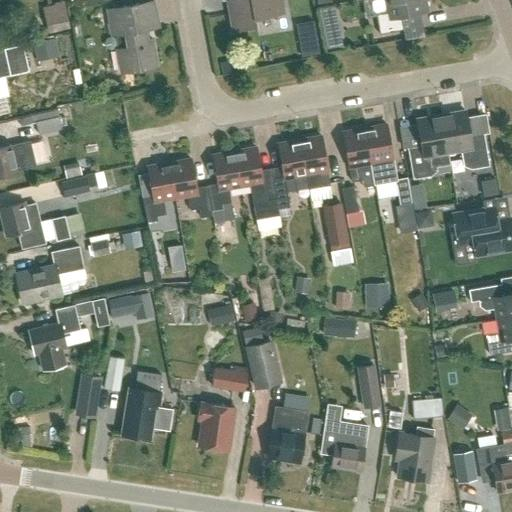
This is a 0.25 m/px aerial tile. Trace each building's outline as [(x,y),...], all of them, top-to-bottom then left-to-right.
[(229,0),(227,1),(232,31),(256,27),(255,19),(284,14),(281,0),(229,0)] [(362,0),(366,16),(377,14),(379,14),(389,12),(386,0),(362,0)] [(402,19),(430,14),(426,0),(386,0),(389,12),(379,14),(377,14),(381,34),(404,30),(402,19)] [(121,73),(157,66),(152,39),(147,40),(145,30),(158,27),(153,1),(107,10),(112,36),(125,34),(128,48),(117,50),(121,73)] [(50,33),(72,28),(66,3),(44,7),(50,33)] [(339,33),(335,34),(333,24),(337,23),(337,22),(335,9),(321,12),(328,49),(342,47),(339,34),(339,33)] [(354,43),(375,38),(371,26),(351,31),(354,43)] [(301,40),(303,55),(319,52),(316,37),(301,40)] [(33,44),(37,60),(58,55),(54,39),(33,44)] [(0,78),(10,76),(29,72),(23,46),(4,50),(0,51),(0,78)] [(59,110),(22,118),(23,126),(38,123),(40,134),(63,129),(59,110)] [(448,153),(461,151),(465,170),(489,166),(483,135),(469,138),(465,111),(441,115),(448,153)] [(437,175),(434,155),(448,153),(441,115),(417,119),(422,146),(408,148),(413,179),(437,175)] [(395,174),(386,124),(365,128),(371,164),(375,185),(380,184),(388,183),(387,178),(387,176),(391,175),(395,174)] [(365,128),(343,132),(352,182),(362,180),(359,166),(371,164),(365,128)] [(310,189),(320,187),(330,186),(321,136),(299,140),(306,175),(307,175),(310,189)] [(298,190),(296,177),(306,175),(299,140),(278,144),(283,173),(272,175),(276,200),(278,209),(280,209),(289,207),(287,192),(298,190)] [(37,167),(31,142),(11,146),(11,145),(0,147),(0,176),(18,172),(18,171),(37,167)] [(278,209),(276,200),(272,175),(261,177),(256,147),(234,151),(240,187),(251,185),(258,219),(281,215),(280,209),(278,209)] [(234,151),(213,155),(218,184),(207,186),(211,211),(222,209),(222,205),(231,203),(228,189),(240,187),(234,151)] [(196,188),(191,159),(169,163),(175,198),(187,196),(190,210),(199,209),(201,218),(212,216),(211,211),(207,186),(196,188)] [(64,166),(67,178),(81,174),(78,162),(64,166)] [(169,163),(147,167),(153,196),(142,198),(147,222),(157,221),(156,216),(166,214),(163,200),(175,198),(169,163)] [(101,167),(102,185),(113,184),(112,167),(101,167)] [(86,178),(89,187),(97,185),(94,172),(85,174),(86,178)] [(396,180),(395,174),(391,175),(387,176),(387,178),(388,183),(380,184),(375,185),(378,199),(398,196),(395,180),(396,180)] [(90,192),(86,178),(63,184),(66,198),(90,192)] [(407,178),(395,180),(400,205),(411,203),(407,178)] [(342,190),(346,214),(349,228),(365,225),(363,212),(358,213),(354,188),(342,190)] [(412,198),(414,209),(425,207),(424,196),(412,198)] [(350,242),(343,202),(323,205),(331,245),(350,242)] [(26,207),(25,203),(0,209),(0,210),(6,236),(18,233),(22,250),(45,244),(36,205),(26,207)] [(475,256),(511,249),(511,228),(510,218),(487,222),(484,208),(452,214),(458,245),(473,242),(475,256)] [(429,209),(414,212),(416,228),(426,226),(431,219),(429,209)] [(70,238),(65,218),(52,221),(57,242),(70,238)] [(123,234),(125,247),(141,244),(138,231),(123,234)] [(94,256),(112,252),(109,240),(92,243),(94,256)] [(357,243),(336,245),(338,261),(359,259),(357,243)] [(168,247),(172,272),(185,270),(181,245),(168,247)] [(62,295),(58,275),(84,269),(79,247),(51,253),(54,266),(16,274),(23,303),(62,295)] [(295,291),(308,294),(310,282),(297,280),(295,291)] [(481,305),(486,309),(495,307),(497,319),(511,316),(511,294),(504,296),(502,284),(468,290),(471,302),(480,301),(481,305)] [(388,290),(365,291),(365,308),(388,307),(388,290)] [(133,295),(138,319),(153,316),(149,292),(133,295)] [(336,296),(335,307),(348,309),(350,297),(336,296)] [(412,303),(417,312),(428,306),(423,297),(412,303)] [(91,301),(75,305),(78,317),(79,317),(94,313),(91,301)] [(66,347),(63,334),(81,330),(78,317),(75,305),(55,309),(58,323),(29,330),(34,354),(39,353),(43,370),(66,365),(62,348),(66,347)] [(243,308),(246,321),(257,318),(254,305),(243,308)] [(210,310),(214,325),(233,320),(229,306),(210,310)] [(283,317),(270,314),(269,324),(281,327),(283,317)] [(511,316),(497,319),(499,332),(486,334),(490,355),(511,351),(511,341),(511,339),(511,316)] [(356,321),(324,318),(323,334),(354,337),(356,321)] [(243,331),(246,344),(263,340),(260,327),(243,331)] [(256,389),(284,382),(274,339),(246,346),(256,389)] [(435,348),(438,358),(446,355),(443,345),(435,348)] [(358,366),(365,408),(382,405),(376,364),(358,366)] [(120,377),(121,367),(113,366),(109,365),(105,389),(118,390),(120,377)] [(213,386),(246,391),(248,372),(247,372),(248,367),(237,366),(236,370),(215,367),(213,386)] [(97,417),(103,376),(83,373),(76,414),(97,417)] [(383,375),(384,387),(392,387),(391,375),(383,375)] [(129,389),(122,435),(151,439),(153,429),(170,432),(173,410),(160,408),(162,394),(129,389)] [(425,396),(425,399),(414,400),(415,418),(444,416),(443,398),(432,399),(432,395),(425,396)] [(203,421),(199,447),(229,451),(235,408),(205,404),(201,403),(198,420),(203,421)] [(456,406),(448,419),(458,425),(467,413),(456,406)] [(300,462),(308,412),(276,407),(268,457),(300,462)] [(511,428),(508,407),(497,410),(501,432),(511,429),(511,428)] [(312,419),(310,433),(319,434),(321,420),(312,419)] [(325,433),(322,453),(334,455),(332,467),(361,471),(368,426),(339,422),(327,420),(325,433)] [(22,449),(30,448),(28,427),(20,428),(22,449)] [(400,460),(398,477),(427,482),(434,438),(433,438),(434,430),(417,427),(416,435),(399,433),(395,459),(400,460)] [(493,468),(497,492),(511,489),(511,429),(501,432),(504,445),(478,449),(481,470),(493,468)] [(453,454),(458,482),(476,479),(471,451),(453,454)]
